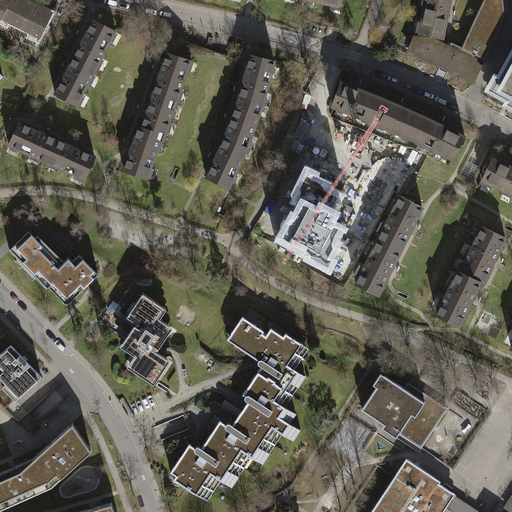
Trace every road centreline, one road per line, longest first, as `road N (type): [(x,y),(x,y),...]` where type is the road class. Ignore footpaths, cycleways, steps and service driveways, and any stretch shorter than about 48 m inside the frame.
road 1 (residential): [(131,0),(372,62),(511,131)]
road 2 (residential): [(154,511),(107,406),(0,293)]
